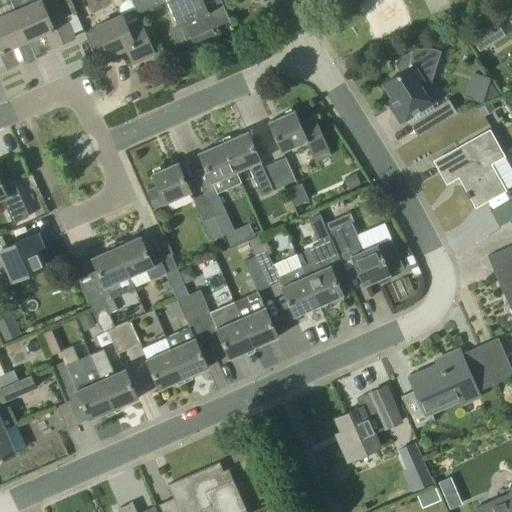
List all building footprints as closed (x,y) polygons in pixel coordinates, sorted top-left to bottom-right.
[(40,0),(39,0),(30,4),(27,0),(9,0),(14,11),(28,41),(45,33),(52,48),(74,38),(57,0),(50,0),(42,4),(40,0)] [(155,53),(139,18),(131,0),(127,0),(124,2),(123,3),(121,4),(120,6),(120,8),(120,10),(120,11),(121,14),(95,26),(96,28),(85,33),(100,67),(112,61),(109,56),(126,48),(133,63),(155,53)] [(133,0),(139,13),(167,0),(133,0)] [(214,0),(204,5),(202,0),(168,0),(167,1),(178,27),(184,24),(190,38),(194,36),(196,41),(213,34),(211,29),(230,21),(220,0),(214,0)] [(11,48),(28,41),(14,11),(0,16),(0,70),(18,63),(11,48)] [(401,122),(418,111),(431,103),(429,99),(430,99),(421,84),(430,86),(440,51),(430,48),(424,48),(415,49),(410,51),(401,56),(395,64),(400,72),(383,83),(392,98),(388,101),(401,122)] [(482,103),(483,100),(489,80),(490,78),(471,72),(463,97),(482,103)] [(433,108),(442,122),(457,112),(448,99),(433,108)] [(307,141),(314,157),(329,151),(314,118),(313,118),(313,119),(300,125),(293,110),(269,121),(282,152),(307,141)] [(263,168),(261,162),(247,131),(223,141),(237,172),(249,167),(261,195),(284,185),(274,163),(263,168)] [(511,185),(511,172),(503,156),(490,131),(435,161),(447,183),(462,174),(466,181),(463,182),(467,191),(466,192),(469,198),(471,197),(476,206),(504,191),(504,190),(511,185)] [(213,183),(237,172),(223,141),(199,152),(213,183)] [(274,163),(284,185),(295,180),(285,158),(274,163)] [(190,193),(177,162),(152,173),(158,186),(148,190),(147,190),(155,208),(190,193)] [(356,173),(344,178),(349,190),(361,184),(356,173)] [(0,199),(3,198),(13,223),(29,216),(14,182),(3,187),(0,181),(0,199)] [(298,183),(288,188),(295,204),(306,199),(298,183)] [(203,193),(213,216),(214,216),(222,235),(234,230),(215,188),(203,193)] [(203,221),(213,216),(203,193),(193,198),(203,221)] [(212,240),(222,235),(216,221),(214,217),(203,222),(212,240)] [(330,238),(338,256),(349,251),(365,286),(378,280),(380,285),(391,280),(389,275),(404,268),(391,239),(376,246),(376,245),(375,245),(375,246),(364,251),(349,218),(326,228),(331,238),(330,238)] [(0,264),(6,262),(14,280),(45,266),(37,249),(42,247),(37,234),(8,247),(2,235),(0,236),(0,264)] [(150,279),(165,272),(166,272),(160,258),(151,262),(140,236),(116,246),(128,276),(145,269),(150,279)] [(318,306),(301,266),(278,276),(259,236),(248,241),(255,256),(258,264),(268,286),(279,281),(295,317),(318,306)] [(350,281),(338,256),(330,238),(304,250),(309,262),(301,266),(318,306),(343,295),(339,286),(350,281)] [(511,245),(487,256),(493,271),(497,269),(511,302),(511,307),(510,308),(511,313),(511,245)] [(105,286),(128,276),(116,246),(92,257),(97,267),(78,276),(102,332),(107,330),(114,327),(104,305),(107,303),(106,299),(110,297),(105,286)] [(258,291),(268,286),(258,264),(247,269),(258,291)] [(188,295),(196,313),(208,308),(199,290),(189,295),(188,295)] [(232,302),(253,348),(278,337),(257,292),(232,302)] [(185,318),(196,313),(188,295),(177,300),(185,318)] [(253,348),(232,302),(221,307),(223,311),(211,316),(230,358),(253,348)] [(9,308),(0,311),(0,331),(4,341),(21,334),(9,308)] [(83,327),(94,322),(90,313),(79,317),(83,327)] [(119,325),(129,348),(140,343),(130,320),(119,325)] [(118,353),(129,348),(119,325),(114,327),(107,330),(118,353)] [(195,338),(194,338),(189,327),(165,337),(170,349),(170,348),(184,379),(208,368),(195,338)] [(61,351),(51,330),(40,335),(50,356),(61,351)] [(511,369),(498,338),(479,346),(496,383),(511,375),(511,369)] [(471,377),(474,375),(481,390),(496,383),(479,346),(461,354),(459,350),(436,360),(439,367),(425,374),(424,371),(410,378),(425,412),(412,417),(417,427),(434,420),(430,409),(458,397),(456,391),(473,383),(477,394),(478,394),(471,377)] [(124,368),(114,373),(103,348),(89,354),(113,410),(138,399),(124,368)] [(160,389),(184,379),(170,348),(170,349),(147,359),(160,389)] [(113,410),(89,354),(88,353),(65,363),(64,361),(53,365),(66,394),(77,389),(90,420),(113,410)] [(0,389),(19,382),(18,380),(14,370),(0,375),(0,389)] [(31,375),(18,380),(19,382),(0,389),(0,402),(2,401),(36,387),(31,375)] [(372,430),(400,417),(385,386),(356,399),(360,407),(336,418),(346,442),(341,445),(348,461),(379,447),(372,430)] [(78,424),(70,406),(68,401),(56,406),(67,429),(78,424)] [(10,405),(0,408),(0,431),(6,428),(17,423),(10,405)] [(6,428),(0,431),(0,459),(16,452),(6,428)] [(397,449),(405,467),(415,489),(432,481),(414,442),(398,449),(397,449)] [(195,511),(215,503),(218,511),(247,511),(232,479),(228,481),(219,462),(168,485),(173,498),(169,500),(174,511),(195,511)] [(511,511),(511,482),(510,483),(508,489),(510,493),(473,509),(473,511),(511,511)] [(136,511),(132,502),(117,509),(118,511),(136,511)]
